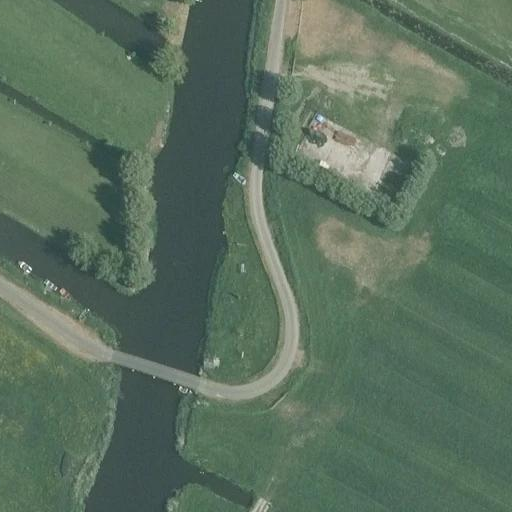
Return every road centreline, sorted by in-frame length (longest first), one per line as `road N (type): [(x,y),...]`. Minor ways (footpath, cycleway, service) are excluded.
road 1 (residential): [(219,389),(258,389),(279,373),(290,343),(292,325),(254,189),(280,0)]
road 2 (residential): [(219,389),(105,357),(0,288)]
road 3 (track): [(259,511),(291,433),(288,409),(258,389)]
